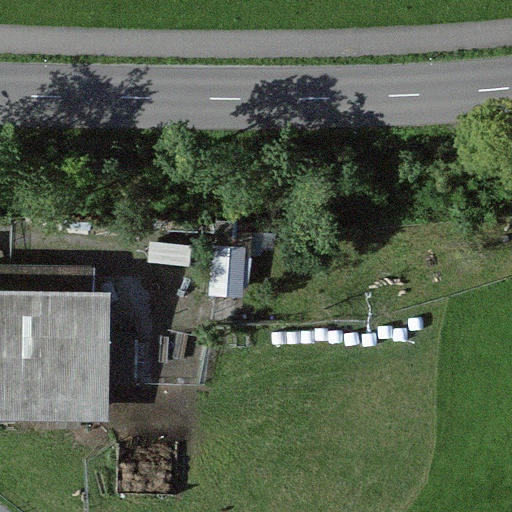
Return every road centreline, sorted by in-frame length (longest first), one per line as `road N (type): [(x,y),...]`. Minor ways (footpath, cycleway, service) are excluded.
road 1 (tertiary): [(0,103),(322,102),(511,87)]
road 2 (unknown): [(0,279),(128,287)]
